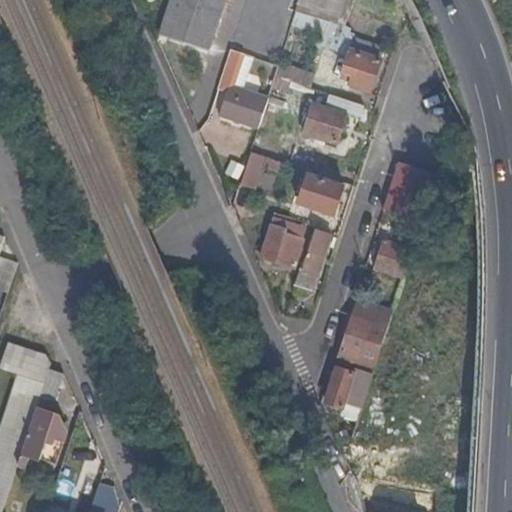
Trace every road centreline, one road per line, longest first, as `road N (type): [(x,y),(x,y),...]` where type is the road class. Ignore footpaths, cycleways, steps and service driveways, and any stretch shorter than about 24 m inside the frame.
road 1 (residential): [(294,405),(410,61)]
road 2 (residential): [(117,0),(216,227)]
road 3 (residential): [(47,294),(141,511)]
road 4 (motorway): [(460,0),(503,109),(511,188)]
road 5 (residential): [(216,227),(294,405)]
road 6 (unclassified): [(47,294),(216,227)]
